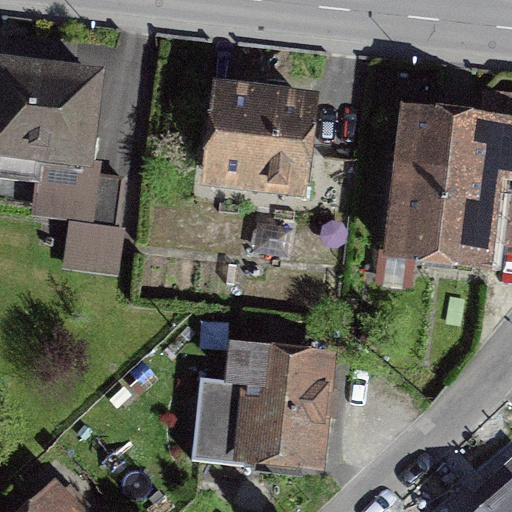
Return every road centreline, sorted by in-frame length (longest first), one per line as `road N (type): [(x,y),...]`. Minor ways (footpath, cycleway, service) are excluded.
road 1 (residential): [(347,511),(511,347)]
road 2 (tertiary): [(459,22),(249,0)]
